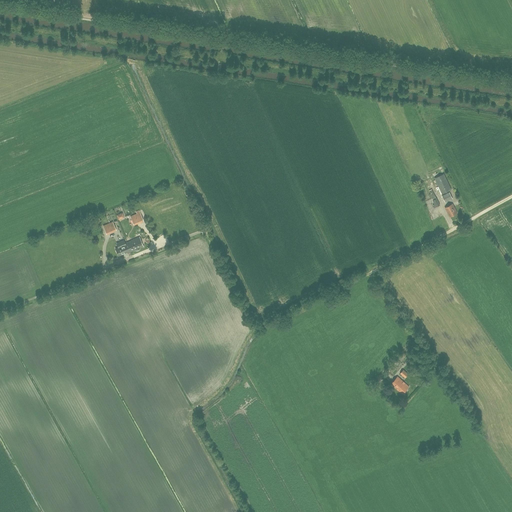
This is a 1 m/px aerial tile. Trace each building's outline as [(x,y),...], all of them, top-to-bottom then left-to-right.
[(442,194),(451,190),(443,174),(434,179),(442,194)] [(433,201),(432,202),(434,204),(436,207),(440,205),(432,190),(429,191),(430,194),(429,195),(431,199),(432,198),(433,200),(433,201)] [(445,203),(453,199),(450,193),(442,196),(445,203)] [(450,217),(457,213),(452,204),(445,208),(450,217)] [(134,223),(143,219),(139,211),(136,212),(137,214),(131,217),(134,223)] [(113,222),(104,226),(106,233),(116,229),(113,222)] [(127,243),(131,252),(136,250),(140,249),(140,248),(143,247),(139,237),(131,241),(127,243),(127,242),(127,243)] [(127,243),(125,243),(124,240),(116,244),(118,248),(116,249),(118,256),(127,252),(128,253),(131,252),(127,243)] [(405,378),(409,374),(403,370),(400,373),(405,378)] [(403,394),(409,387),(397,376),(391,384),(403,394)]
